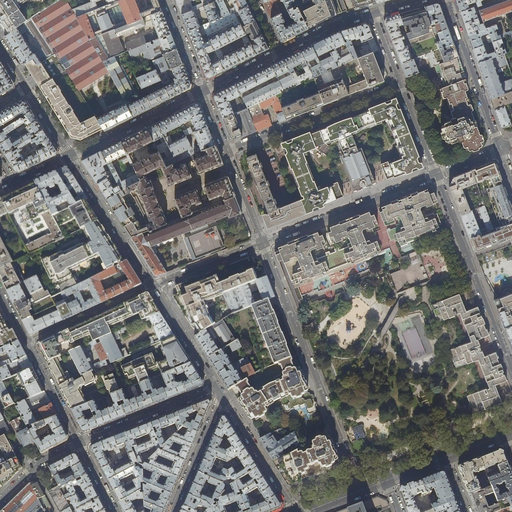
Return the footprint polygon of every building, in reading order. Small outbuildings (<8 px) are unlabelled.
[(28,20),(18,5),(24,0),(0,0),(0,21),(2,25),(5,30),(8,34),(28,20)] [(79,91),(109,72),(102,61),(89,39),(77,17),(73,11),(66,0),(56,0),(32,17),(55,53),(66,70),(79,91)] [(89,0),(91,2),(92,3),(84,6),(81,7),(77,9),(74,10),(73,11),(77,17),(119,0),(89,0)] [(140,12),(134,0),(119,0),(77,17),(89,39),(142,18),(140,12)] [(150,0),(153,7),(140,12),(142,18),(150,15),(162,10),(158,0),(150,0)] [(175,0),(176,1),(179,9),(182,15),(197,8),(198,8),(216,1),(216,0),(175,0)] [(245,0),(216,0),(216,1),(224,17),(235,12),(248,6),(245,0)] [(269,0),(263,3),(267,11),(271,19),(281,14),(276,3),(281,1),(283,2),(288,10),(297,6),(294,0),(269,0)] [(294,0),(297,6),(300,12),(308,29),(322,22),(327,19),(338,14),(332,0),(294,0)] [(341,12),(336,0),(332,0),(338,14),(341,13),(342,13),(341,12)] [(350,0),(355,10),(377,3),(375,0),(350,0)] [(473,7),(477,6),(475,0),(455,0),(457,5),(460,12),(470,8),(469,5),(468,5),(467,4),(473,2),(474,5),(473,5),(473,7)] [(511,0),(494,0),(484,4),(482,4),(482,5),(477,6),(481,17),(483,23),(484,26),(487,25),(486,22),(484,21),(511,10),(511,30),(505,33),(501,20),(495,22),(493,22),(493,23),(485,26),(485,28),(496,25),(497,28),(498,31),(501,39),(511,34),(511,0)] [(224,17),(216,1),(198,8),(201,14),(206,12),(210,22),(224,17)] [(424,6),(426,10),(429,18),(432,16),(432,14),(435,13),(436,15),(443,13),(441,8),(440,4),(437,3),(429,5),(424,6)] [(248,6),(235,12),(237,16),(240,15),(243,21),(240,23),(242,27),(255,20),(253,15),(248,6)] [(297,6),(288,10),(291,18),(294,18),(295,22),(285,27),(284,23),(285,21),(281,14),(271,19),(275,28),(282,42),(285,40),(297,34),(308,29),(300,12),(297,6)] [(473,7),(470,8),(460,12),(462,18),(464,23),(478,18),(476,14),(474,15),(474,12),(475,12),(473,7)] [(199,12),(197,8),(182,15),(185,23),(188,31),(201,26),(201,24),(200,25),(195,13),(199,12)] [(146,44),(171,33),(167,22),(162,10),(150,15),(157,31),(154,33),(153,32),(124,44),(128,51),(146,44)] [(401,17),(400,17),(404,27),(405,30),(406,34),(407,37),(414,53),(416,58),(425,54),(426,53),(432,51),(437,64),(451,60),(459,57),(456,50),(454,43),(439,48),(437,41),(433,29),(429,18),(426,10),(413,13),(401,17)] [(240,22),(237,16),(235,12),(224,17),(210,22),(203,25),(207,33),(208,37),(225,29),(224,27),(227,25),(229,27),(240,22)] [(445,20),(443,13),(436,15),(435,16),(436,19),(433,20),(432,16),(429,18),(433,29),(436,28),(437,32),(448,28),(445,20)] [(402,27),(404,27),(400,17),(399,14),(391,16),(386,18),(384,21),(391,37),(392,40),(406,34),(405,30),(400,32),(398,26),(401,25),(402,27)] [(15,52),(21,62),(22,64),(26,62),(27,63),(33,58),(38,64),(42,62),(55,53),(32,17),(28,20),(8,34),(5,36),(10,44),(15,52)] [(124,52),(117,36),(145,25),(142,18),(89,39),(102,61),(122,53),(124,52)] [(480,24),(478,18),(464,23),(465,26),(468,35),(475,32),(475,30),(478,29),(478,31),(485,28),(485,26),(484,26),(483,23),(480,24)] [(258,26),(255,20),(242,27),(249,41),(262,34),(258,26)] [(240,23),(209,39),(210,40),(212,45),(215,50),(219,59),(225,70),(238,64),(256,55),(251,44),(250,42),(249,41),(242,27),(240,23)] [(365,24),(361,25),(346,29),(339,31),(345,43),(348,48),(353,59),(371,52),(378,49),(376,44),(371,31),(368,25),(365,24)] [(203,25),(201,26),(188,31),(192,41),(196,51),(212,45),(210,40),(205,42),(202,35),(207,33),(203,25)] [(496,32),(495,29),(497,28),(496,25),(485,28),(478,31),(479,33),(476,34),(475,32),(468,35),(470,42),(473,49),(483,45),(481,37),(481,36),(481,35),(487,33),(489,34),(492,42),(501,39),(498,31),(496,32)] [(451,36),(448,28),(437,32),(440,40),(437,41),(439,48),(454,43),(451,36)] [(332,35),(324,39),(329,50),(332,56),(337,66),(353,59),(348,48),(343,50),(343,48),(342,45),(345,43),(339,31),(332,35)] [(174,40),(171,33),(146,44),(152,59),(162,55),(161,51),(155,53),(153,48),(156,47),(162,44),(165,53),(177,49),(174,40)] [(269,48),(262,34),(249,41),(250,42),(254,40),(255,43),(252,45),(252,44),(251,44),(256,55),(262,52),(269,48)] [(402,39),(407,37),(406,34),(392,40),(394,46),(399,58),(405,75),(406,77),(419,72),(414,60),(416,60),(417,60),(424,58),(425,59),(427,58),(425,54),(416,58),(414,53),(410,55),(407,48),(408,47),(407,45),(404,46),(403,44),(404,44),(402,41),(402,39)] [(318,42),(311,45),(319,60),(321,59),(319,55),(329,50),(324,39),(318,42)] [(501,39),(492,42),(494,49),(494,51),(487,54),(487,53),(486,53),(483,45),(473,49),(475,56),(478,63),(485,60),(485,58),(487,57),(488,59),(492,58),(504,53),(506,53),(505,49),(502,50),(500,43),(502,42),(501,39)] [(152,59),(146,44),(128,51),(130,58),(139,55),(138,54),(142,52),(143,56),(145,62),(152,59)] [(210,52),(215,50),(212,45),(196,51),(201,64),(206,77),(209,78),(223,72),(225,70),(219,59),(212,63),(211,60),(215,58),(212,53),(210,52)] [(325,72),(319,61),(319,60),(311,45),(306,48),(300,51),(313,77),(320,74),(325,72)] [(178,51),(177,49),(165,53),(163,54),(163,55),(163,56),(167,64),(167,66),(170,65),(171,68),(172,68),(183,64),(180,56),(178,51)] [(296,85),(313,77),(300,51),(291,55),(283,59),(296,85)] [(434,66),(437,64),(432,51),(426,53),(431,67),(434,66)] [(376,65),(373,56),(371,52),(353,59),(337,66),(349,94),(371,86),(383,81),(381,76),(376,65)] [(81,123),(95,115),(79,91),(66,70),(55,53),(42,62),(53,79),(81,123)] [(119,66),(117,61),(124,58),(122,53),(102,61),(109,72),(123,98),(133,94),(127,82),(125,77),(119,66)] [(501,82),(495,67),(497,67),(497,68),(502,66),(501,65),(503,65),(503,66),(508,64),(504,53),(492,58),(488,59),(485,60),(478,63),(484,81),(490,98),(505,93),(511,90),(511,76),(508,78),(508,79),(507,80),(506,79),(502,81),(502,82),(501,82)] [(167,66),(167,64),(163,56),(152,61),(154,65),(155,65),(156,66),(155,66),(156,69),(158,74),(169,69),(167,66)] [(332,56),(319,61),(325,72),(327,71),(326,69),(331,66),(332,69),(337,66),(332,56)] [(53,79),(42,62),(38,64),(33,58),(27,63),(26,63),(29,68),(30,70),(36,79),(40,87),(47,97),(58,115),(71,137),(76,138),(81,139),(86,136),(98,131),(103,128),(97,118),(95,115),(81,123),(53,79)] [(278,62),(271,65),(284,91),(296,85),(283,59),(278,62)] [(473,110),(471,105),(470,104),(468,105),(467,101),(466,98),(467,98),(465,91),(468,90),(466,83),(465,84),(463,80),(465,79),(464,79),(462,80),(460,72),(456,73),(455,69),(451,60),(437,64),(434,66),(437,73),(439,71),(445,86),(440,88),(441,89),(442,88),(443,91),(434,94),(435,96),(435,98),(442,95),(444,99),(446,98),(446,99),(447,98),(450,104),(452,104),(454,110),(451,111),(451,112),(453,118),(451,118),(450,121),(444,123),(444,124),(445,127),(441,128),(441,129),(442,131),(441,132),(441,133),(442,138),(443,138),(444,138),(445,141),(446,141),(450,140),(451,143),(452,143),(458,141),(460,142),(461,141),(464,148),(467,147),(469,150),(470,151),(472,150),(473,151),(473,152),(479,149),(479,148),(482,147),(482,146),(481,142),(483,141),(484,140),(482,135),(481,134),(480,135),(479,132),(477,127),(475,127),(472,121),(475,120),(472,113),(471,111),(473,111),(473,110)] [(171,83),(164,87),(170,98),(181,92),(190,88),(192,85),(188,77),(183,64),(172,68),(174,75),(177,81),(171,83)] [(276,95),(284,91),(271,65),(254,74),(235,83),(241,95),(248,108),(276,95)] [(337,66),(332,69),(330,69),(334,80),(324,84),(320,74),(313,77),(324,104),(335,100),(349,94),(337,66)] [(169,77),(174,75),(172,68),(171,68),(169,69),(158,74),(161,80),(163,84),(164,87),(171,83),(169,77)] [(163,84),(161,80),(158,74),(156,69),(136,77),(142,88),(160,81),(161,84),(163,84)] [(15,83),(11,77),(7,70),(0,74),(0,94),(0,95),(10,89),(14,87),(14,85),(15,83)] [(324,104),(313,77),(296,85),(284,91),(276,95),(286,119),(299,114),(313,109),(324,104)] [(229,101),(241,95),(235,83),(225,89),(215,93),(214,97),(217,106),(222,118),(234,113),(229,101)] [(164,87),(146,96),(152,107),(161,103),(162,102),(170,98),(164,87)] [(511,90),(505,93),(490,98),(494,108),(494,109),(505,106),(511,103),(511,90)] [(276,95),(248,108),(256,131),(263,128),(272,125),(268,114),(264,116),(261,109),(273,104),(279,122),(282,121),(286,119),(276,95)] [(152,107),(146,96),(130,103),(128,100),(125,101),(126,103),(133,117),(140,113),(142,112),(150,108),(152,107)] [(327,127),(320,130),(318,131),(314,132),(313,132),(311,132),(307,134),(305,135),(304,136),(301,141),(297,138),(281,144),(302,196),(303,195),(304,198),(286,205),(268,212),(268,213),(267,214),(265,213),(262,214),(265,222),(268,228),(291,219),(325,206),(324,205),(327,204),(337,200),(336,199),(343,196),(338,182),(334,183),(334,185),(328,187),(328,186),(321,189),(320,186),(317,187),(305,155),(307,154),(306,151),(316,148),(319,150),(319,148),(320,147),(321,146),(324,144),(326,144),(325,143),(338,138),(343,151),(356,146),(351,132),(387,118),(403,158),(389,164),(388,161),(381,164),(387,179),(390,178),(394,176),(394,177),(406,173),(406,174),(424,167),(409,129),(403,114),(396,97),(383,102),(369,108),(369,110),(366,111),(364,112),(361,114),(352,118),(352,117),(347,118),(339,121),(335,123),(327,127)] [(18,102),(9,107),(17,120),(23,116),(21,113),(23,112),(25,115),(32,110),(26,100),(23,99),(22,99),(18,102)] [(133,117),(126,103),(97,118),(103,128),(105,131),(113,127),(120,123),(133,117)] [(175,114),(180,125),(191,119),(196,129),(192,130),(191,127),(186,129),(184,127),(182,128),(186,135),(193,132),(194,132),(208,126),(203,114),(199,104),(196,103),(185,108),(175,114)] [(505,106),(494,109),(500,125),(501,128),(502,128),(511,125),(505,106)] [(2,111),(0,112),(0,116),(7,127),(9,125),(7,122),(9,121),(9,122),(10,121),(12,123),(17,120),(9,107),(2,111)] [(248,108),(234,113),(239,125),(240,128),(242,136),(250,133),(256,131),(248,108)] [(32,110),(25,115),(23,116),(17,120),(12,123),(16,128),(25,122),(25,123),(16,129),(18,132),(38,120),(35,115),(32,110)] [(234,113),(222,118),(226,128),(230,137),(235,139),(238,138),(242,136),(240,128),(235,130),(234,127),(239,125),(234,113)] [(166,118),(157,123),(177,162),(183,158),(192,154),(195,153),(186,136),(173,143),(169,136),(168,137),(166,132),(181,125),(180,125),(175,114),(166,118)] [(39,121),(38,120),(18,132),(20,134),(25,131),(27,133),(21,136),(24,141),(43,129),(39,121)] [(12,123),(9,125),(7,127),(1,130),(0,130),(0,143),(9,138),(7,134),(16,128),(12,123)] [(177,162),(157,123),(151,126),(149,127),(147,128),(153,140),(154,143),(157,148),(159,151),(160,154),(164,151),(167,157),(163,159),(167,167),(173,164),(177,162)] [(208,126),(194,132),(200,148),(196,150),(190,137),(194,136),(193,132),(186,135),(186,136),(195,153),(204,149),(215,145),(212,136),(208,126)] [(127,153),(153,140),(147,128),(141,131),(132,135),(121,141),(127,153)] [(40,142),(42,141),(49,137),(48,136),(43,129),(24,141),(29,149),(35,146),(40,142)] [(16,146),(24,141),(21,136),(13,141),(11,137),(9,138),(0,143),(0,146),(2,149),(5,154),(13,148),(12,147),(13,146),(14,145),(14,144),(16,146)] [(49,137),(42,141),(44,145),(45,145),(45,146),(39,149),(37,145),(41,143),(40,142),(35,146),(42,161),(49,158),(56,154),(57,151),(53,144),(49,137)] [(24,141),(16,146),(13,148),(5,154),(10,161),(10,163),(22,154),(25,153),(23,150),(20,152),(19,151),(26,147),(28,150),(29,149),(24,141)] [(107,163),(110,167),(113,174),(115,178),(118,185),(121,190),(128,186),(141,179),(138,173),(133,164),(132,161),(129,156),(127,153),(121,141),(109,147),(101,151),(107,163)] [(215,145),(204,149),(205,150),(206,152),(206,155),(204,156),(202,154),(200,155),(200,157),(194,159),(192,154),(183,158),(185,163),(181,165),(182,167),(177,169),(176,168),(175,168),(174,169),(173,165),(173,164),(167,167),(163,159),(160,154),(159,151),(149,156),(149,157),(149,158),(149,159),(147,160),(146,160),(145,159),(144,158),(133,164),(138,173),(141,179),(128,186),(130,191),(131,192),(135,190),(135,188),(137,187),(140,188),(140,189),(138,190),(139,193),(140,192),(149,217),(149,219),(150,220),(153,219),(154,220),(153,222),(152,223),(150,222),(147,224),(147,225),(149,228),(149,230),(150,229),(152,229),(155,227),(156,227),(157,226),(167,223),(163,213),(153,189),(150,181),(148,181),(144,174),(160,166),(162,167),(169,184),(180,180),(191,176),(186,163),(194,160),(199,173),(209,169),(223,163),(222,161),(218,151),(215,145)] [(42,161),(35,146),(29,149),(28,150),(25,153),(22,154),(28,167),(33,165),(42,161)] [(362,148),(358,150),(356,146),(343,151),(344,155),(340,156),(354,191),(357,190),(357,191),(364,188),(362,189),(360,186),(361,187),(362,187),(364,187),(365,187),(366,187),(366,186),(367,185),(367,184),(367,182),(368,186),(366,187),(366,188),(373,185),(373,184),(375,183),(362,148)] [(103,166),(104,165),(107,163),(101,151),(82,160),(90,172),(97,184),(113,174),(110,167),(108,168),(109,170),(107,172),(103,166)] [(268,212),(286,205),(285,203),(283,199),(277,201),(278,203),(276,203),(275,202),(276,202),(275,198),(274,198),(268,184),(269,184),(268,180),(267,180),(261,166),(262,166),(261,162),(260,162),(256,153),(247,157),(252,170),(261,193),(268,212)] [(22,154),(10,163),(16,170),(17,171),(19,172),(24,169),(28,167),(22,154)] [(500,173),(496,163),(493,161),(484,165),(472,170),(476,183),(483,181),(483,179),(486,178),(489,188),(487,189),(487,190),(504,184),(500,173)] [(65,167),(56,171),(77,204),(85,200),(86,200),(88,199),(75,178),(67,166),(65,167)] [(462,188),(476,183),(472,170),(459,175),(453,177),(451,182),(449,186),(456,203),(459,212),(460,214),(470,210),(462,188)] [(70,207),(77,204),(56,171),(45,176),(34,181),(35,183),(52,216),(59,213),(56,207),(59,205),(59,204),(67,200),(70,207)] [(110,181),(115,178),(113,174),(97,184),(101,190),(107,199),(121,190),(118,185),(114,187),(110,181)] [(224,199),(225,200),(235,196),(230,181),(228,177),(215,182),(204,186),(209,199),(201,202),(196,189),(185,194),(174,198),(182,217),(192,213),(189,206),(190,205),(191,206),(191,204),(196,202),(197,204),(201,202),(203,208),(212,205),(210,199),(216,196),(218,198),(219,198),(219,195),(221,194),(224,196),(225,199),(224,199)] [(4,198),(1,199),(8,213),(9,215),(26,207),(31,219),(41,215),(51,234),(49,235),(48,234),(25,246),(29,254),(64,238),(58,227),(52,216),(35,183),(33,184),(4,198)] [(511,206),(511,203),(506,190),(504,184),(487,190),(500,226),(493,229),(469,238),(474,250),(510,239),(511,243),(511,206)] [(128,207),(124,202),(125,200),(122,196),(130,191),(128,186),(121,190),(107,199),(113,208),(126,229),(130,235),(131,237),(142,232),(149,230),(149,228),(147,225),(139,228),(137,224),(137,222),(136,221),(135,221),(132,215),(134,213),(130,206),(128,207)] [(440,221),(437,213),(434,214),(433,213),(424,216),(422,212),(421,208),(421,205),(426,203),(427,205),(433,203),(432,200),(436,198),(433,191),(429,193),(427,188),(418,192),(418,190),(411,193),(411,195),(398,200),(398,198),(391,201),(392,202),(385,205),(386,207),(382,208),(383,210),(380,211),(383,220),(387,219),(387,221),(394,218),(394,216),(397,215),(399,222),(396,223),(398,226),(392,229),(391,228),(390,228),(389,228),(388,229),(387,230),(391,240),(395,239),(396,241),(400,239),(403,246),(409,244),(409,242),(413,240),(413,238),(435,229),(439,227),(438,225),(441,224),(440,221)] [(235,196),(225,200),(224,200),(226,204),(222,205),(221,201),(212,205),(203,208),(192,213),(182,217),(167,223),(157,226),(158,230),(156,231),(155,230),(153,231),(154,232),(149,234),(149,233),(148,233),(148,234),(144,236),(142,232),(131,237),(139,249),(155,274),(157,275),(158,275),(161,275),(167,272),(167,271),(150,246),(215,220),(230,215),(231,216),(242,212),(239,205),(235,196)] [(134,197),(143,215),(144,216),(146,215),(136,196),(134,197)] [(0,236),(0,217),(8,213),(1,199),(0,198),(0,197),(0,268),(11,263),(13,262),(0,236)] [(94,216),(85,200),(77,204),(70,207),(67,209),(62,211),(59,213),(52,216),(58,227),(75,218),(81,229),(85,227),(98,221),(96,219),(94,216)] [(465,226),(469,238),(493,229),(484,205),(470,210),(460,214),(465,226)] [(317,258),(313,248),(316,247),(317,249),(324,246),(323,244),(326,243),(323,234),(320,235),(318,232),(308,236),(307,234),(293,240),(288,242),(288,243),(284,245),(278,247),(279,250),(275,252),(278,260),(279,262),(281,261),(283,261),(289,275),(292,283),(296,281),(297,284),(313,277),(314,280),(344,269),(383,253),(382,250),(378,241),(373,242),(371,242),(370,240),(367,241),(363,230),(364,228),(368,226),(369,228),(376,225),(375,224),(378,222),(375,213),(371,214),(370,211),(360,215),(360,213),(355,215),(342,220),(340,221),(340,223),(332,226),(331,226),(332,230),(329,232),(332,241),(336,239),(337,241),(343,239),(342,237),(347,235),(350,236),(352,242),(348,244),(349,246),(340,250),(339,247),(335,249),(336,251),(330,253),(330,251),(326,252),(327,255),(317,258)] [(114,267),(124,262),(108,238),(103,229),(100,225),(98,221),(85,227),(92,241),(83,245),(82,245),(59,256),(58,254),(48,259),(48,258),(42,261),(44,265),(43,265),(50,280),(55,277),(57,281),(56,282),(61,293),(90,279),(114,267)] [(217,225),(213,226),(222,248),(225,247),(217,225)] [(198,257),(193,260),(194,261),(222,250),(222,248),(213,226),(190,235),(191,238),(189,239),(195,256),(197,255),(198,257)] [(184,237),(193,260),(198,257),(197,255),(195,256),(189,239),(191,238),(190,235),(184,237)] [(223,294),(267,277),(264,270),(260,260),(251,256),(245,259),(225,267),(204,275),(184,283),(175,286),(179,294),(173,297),(189,323),(193,329),(194,329),(198,327),(200,330),(201,333),(222,320),(233,313),(223,294)] [(133,271),(127,260),(124,262),(114,267),(116,271),(118,269),(119,269),(121,268),(129,280),(134,288),(139,286),(142,284),(133,271)] [(25,282),(19,269),(15,271),(11,263),(0,268),(0,274),(1,274),(3,275),(4,275),(5,276),(6,276),(7,278),(8,279),(2,282),(6,289),(7,291),(19,285),(24,282),(25,282)] [(119,269),(118,269),(116,271),(114,267),(90,279),(102,303),(108,300),(123,293),(130,290),(126,282),(119,269)] [(31,295),(43,289),(37,276),(25,282),(24,282),(31,295)] [(252,306),(268,300),(275,297),(271,286),(267,277),(223,294),(233,313),(252,306)] [(61,293),(64,301),(73,316),(91,307),(102,303),(90,279),(61,293)] [(297,284),(296,281),(292,283),(296,293),(299,302),(300,302),(301,303),(302,302),(303,302),(303,301),(303,300),(301,296),(298,287),(297,284)] [(13,304),(26,297),(19,285),(7,291),(10,297),(13,304)] [(494,300),(495,305),(500,316),(503,325),(504,328),(511,324),(511,285),(509,285),(505,286),(504,286),(502,287),(501,288),(499,291),(499,293),(499,295),(500,299),(499,299),(498,298),(494,300)] [(46,287),(43,289),(31,295),(26,297),(13,304),(15,307),(21,319),(22,321),(36,314),(44,310),(55,305),(46,287)] [(150,317),(160,313),(157,309),(155,305),(153,302),(147,293),(107,312),(94,318),(85,321),(73,327),(68,329),(78,349),(99,339),(147,318),(143,312),(133,316),(130,311),(141,306),(141,307),(143,307),(144,306),(150,317)] [(485,329),(481,318),(482,318),(481,315),(480,316),(479,314),(478,312),(479,312),(477,306),(465,311),(459,294),(453,296),(453,297),(436,303),(436,302),(431,304),(438,322),(443,320),(442,319),(454,315),(456,314),(459,312),(462,319),(461,319),(463,325),(465,324),(469,336),(468,336),(471,342),(465,344),(466,345),(454,349),(454,348),(449,350),(456,368),(461,366),(460,365),(472,360),(472,361),(478,359),(480,365),(481,365),(485,376),(484,377),(486,382),(489,389),(486,390),(485,389),(483,390),(484,391),(472,395),(472,394),(467,396),(473,413),(476,412),(479,411),(478,410),(495,404),(495,405),(501,403),(498,395),(497,393),(497,391),(495,386),(507,381),(504,375),(503,376),(503,374),(502,372),(503,372),(502,369),(501,370),(497,359),(498,358),(495,352),(493,353),(484,357),(482,351),(479,352),(478,351),(479,350),(480,350),(480,349),(480,348),(479,348),(478,347),(477,347),(477,346),(479,345),(477,339),(488,335),(486,329),(485,329)] [(268,300),(252,306),(274,364),(278,363),(290,358),(287,348),(286,345),(282,334),(281,334),(280,331),(276,322),(277,321),(273,310),(272,310),(268,300)] [(64,301),(55,305),(57,308),(58,311),(63,320),(71,317),(73,316),(64,301)] [(395,302),(390,315),(393,317),(399,303),(395,302)] [(55,324),(63,320),(58,311),(34,322),(32,318),(34,318),(37,316),(36,314),(22,321),(24,326),(29,334),(30,334),(31,335),(40,331),(55,324)] [(111,363),(160,342),(174,336),(167,324),(160,313),(150,317),(147,318),(99,339),(111,363)] [(223,349),(230,345),(236,341),(222,320),(201,333),(195,337),(198,342),(207,357),(208,358),(223,349)] [(17,337),(13,330),(9,331),(9,330),(8,328),(7,329),(0,332),(0,343),(1,343),(2,345),(4,344),(5,347),(10,344),(8,341),(10,341),(12,343),(18,340),(17,337)] [(58,346),(65,343),(66,343),(67,343),(71,351),(78,349),(68,329),(64,331),(61,332),(58,334),(55,335),(53,336),(49,338),(45,340),(42,341),(37,344),(41,353),(43,357),(45,360),(46,362),(60,356),(62,355),(58,346)] [(175,369),(192,363),(190,360),(188,357),(176,338),(174,336),(160,342),(167,358),(156,363),(152,354),(122,367),(125,375),(128,374),(129,377),(136,375),(139,383),(144,381),(150,379),(146,370),(158,365),(162,375),(175,369)] [(111,363),(99,339),(78,349),(71,351),(69,352),(81,376),(92,371),(106,365),(107,365),(111,363)] [(18,340),(12,343),(10,344),(5,347),(0,348),(0,368),(6,365),(9,364),(27,357),(22,349),(18,340)] [(236,341),(230,345),(233,352),(241,347),(237,340),(236,341)] [(223,349),(208,358),(212,364),(217,372),(228,390),(234,386),(235,386),(234,384),(235,383),(234,382),(236,381),(238,384),(247,379),(255,373),(247,359),(243,360),(242,358),(233,365),(223,349)] [(52,373),(64,396),(63,396),(66,402),(70,409),(71,410),(85,405),(81,394),(84,393),(82,390),(82,385),(84,385),(84,386),(90,384),(90,382),(93,380),(92,377),(94,376),(92,371),(81,376),(82,379),(75,382),(74,379),(72,380),(68,372),(64,374),(63,373),(64,373),(58,362),(62,361),(60,356),(46,362),(47,364),(48,366),(50,370),(52,373)] [(29,362),(27,357),(9,364),(10,368),(20,364),(21,367),(13,371),(15,374),(13,374),(11,370),(9,371),(6,365),(0,368),(0,377),(2,381),(17,374),(32,368),(29,362)] [(290,358),(278,363),(279,366),(280,366),(281,366),(283,373),(282,374),(283,375),(275,378),(276,381),(269,384),(263,388),(257,392),(257,391),(256,391),(255,391),(253,388),(252,388),(251,388),(248,382),(248,381),(247,379),(238,384),(235,386),(234,386),(236,389),(237,389),(238,389),(239,390),(241,395),(241,397),(238,399),(238,400),(239,402),(241,402),(244,406),(243,408),(245,411),(247,411),(249,415),(249,417),(250,418),(252,419),(254,417),(256,420),(265,415),(265,414),(264,413),(267,411),(267,410),(265,407),(277,400),(281,398),(282,399),(282,400),(283,405),(285,405),(284,407),(286,412),(288,412),(290,412),(291,410),(293,409),(293,407),(298,406),(300,406),(304,404),(306,405),(307,409),(307,410),(308,413),(310,414),(316,412),(316,410),(315,406),(316,406),(317,405),(316,402),(314,402),(314,401),(313,399),(314,398),(313,395),(312,395),(311,395),(310,393),(308,393),(307,391),(308,391),(308,390),(308,388),(306,387),(304,382),(305,381),(304,377),(302,377),(300,372),(301,371),(300,369),(299,368),(296,369),(294,369),(291,362),(292,361),(292,360),(291,357),(290,358)] [(194,367),(192,363),(175,369),(177,374),(177,376),(181,374),(181,376),(179,377),(180,379),(181,380),(185,379),(187,378),(188,379),(198,373),(194,367)] [(42,386),(32,368),(17,374),(22,384),(21,385),(23,390),(25,389),(30,398),(45,392),(43,389),(42,386)] [(173,375),(177,374),(175,369),(162,375),(167,387),(163,389),(168,399),(177,395),(186,392),(182,383),(181,380),(180,379),(175,382),(173,375)] [(202,379),(198,373),(188,379),(187,378),(185,379),(186,380),(187,380),(188,379),(189,381),(188,381),(182,383),(186,392),(192,389),(202,385),(203,383),(204,382),(202,379)] [(104,378),(105,382),(105,384),(107,389),(107,390),(108,390),(110,395),(111,395),(116,392),(120,391),(113,374),(104,378)] [(0,399),(1,399),(9,394),(2,381),(0,377),(0,399)] [(154,390),(150,379),(144,381),(154,405),(155,404),(168,399),(163,389),(163,387),(154,390)] [(154,405),(144,381),(139,383),(139,384),(143,395),(139,397),(134,385),(130,387),(135,400),(140,410),(152,405),(154,405)] [(511,392),(507,381),(495,386),(497,391),(501,390),(505,388),(508,395),(511,393),(511,392)] [(45,392),(30,398),(25,400),(15,404),(21,416),(25,424),(27,428),(32,426),(57,416),(51,404),(38,411),(39,414),(41,414),(42,417),(35,420),(30,409),(31,409),(32,410),(50,402),(45,392)] [(121,405),(116,392),(111,395),(115,405),(114,406),(113,407),(107,409),(112,421),(120,418),(126,416),(121,405)] [(14,403),(9,394),(1,399),(3,404),(5,408),(14,403)] [(107,409),(102,398),(98,400),(102,408),(103,408),(104,410),(100,412),(100,411),(99,411),(99,412),(94,401),(89,403),(91,409),(91,411),(93,414),(98,427),(103,424),(112,421),(107,409)] [(191,406),(194,412),(196,411),(199,413),(198,416),(204,419),(208,410),(211,402),(210,401),(209,399),(199,403),(191,406)] [(135,400),(121,405),(126,416),(131,413),(140,410),(135,400)] [(84,412),(91,409),(89,403),(85,405),(71,410),(72,413),(77,422),(85,418),(86,418),(83,413),(84,413),(84,412)] [(183,409),(177,411),(183,427),(187,423),(185,419),(189,417),(188,415),(194,413),(194,412),(191,406),(183,409)] [(177,411),(172,414),(165,416),(173,436),(183,427),(177,411)] [(98,427),(93,414),(90,415),(92,419),(88,420),(88,421),(88,420),(87,420),(87,421),(85,418),(77,422),(79,425),(81,431),(85,432),(89,430),(98,427)] [(25,424),(21,416),(10,422),(15,432),(17,435),(24,431),(21,426),(25,424)] [(60,421),(57,416),(32,426),(33,427),(31,428),(30,429),(31,430),(29,431),(30,432),(33,438),(35,441),(40,439),(36,432),(37,431),(49,425),(52,432),(63,427),(60,421)] [(156,420),(150,422),(157,438),(158,441),(161,448),(166,443),(160,430),(165,428),(169,440),(173,437),(173,436),(165,416),(156,420)] [(200,428),(204,419),(198,416),(197,416),(195,422),(192,421),(191,425),(187,423),(183,427),(198,433),(200,428)] [(217,427),(213,436),(221,440),(224,434),(225,434),(229,439),(237,434),(236,433),(233,429),(225,416),(221,416),(217,427)] [(0,437),(4,435),(10,432),(7,427),(3,419),(0,421),(0,437)] [(145,424),(138,427),(142,437),(149,434),(151,440),(144,443),(147,451),(154,448),(156,453),(159,450),(161,448),(158,441),(156,442),(155,439),(157,438),(150,422),(145,424)] [(363,439),(360,430),(362,430),(363,429),(363,428),(364,428),(364,426),(363,425),(362,425),(361,425),(353,428),(357,441),(363,439)] [(265,449),(273,460),(285,455),(282,451),(294,443),(296,446),(299,444),(294,432),(277,443),(272,436),(276,434),(276,435),(286,430),(285,426),(262,438),(260,440),(265,449)] [(65,431),(63,427),(52,432),(54,434),(41,441),(40,439),(35,441),(35,442),(41,453),(49,450),(53,447),(67,440),(68,437),(65,431)] [(131,430),(125,432),(132,448),(134,447),(135,450),(133,451),(133,453),(137,462),(138,464),(143,466),(144,464),(140,454),(147,451),(144,443),(137,446),(135,440),(142,437),(138,427),(131,430)] [(193,445),(193,444),(198,433),(183,427),(173,436),(173,437),(193,445)] [(27,428),(24,431),(17,435),(20,441),(24,448),(35,442),(35,441),(33,438),(30,440),(27,433),(30,432),(29,431),(27,428)] [(119,434),(114,436),(119,449),(123,448),(123,446),(122,445),(124,444),(125,447),(128,455),(133,453),(133,451),(132,448),(125,432),(119,434)] [(241,440),(237,434),(229,439),(228,440),(232,446),(226,450),(226,456),(244,445),(241,440)] [(5,436),(4,435),(0,437),(0,452),(5,463),(0,465),(0,478),(4,486),(6,484),(7,483),(13,477),(22,468),(11,448),(5,436)] [(112,437),(102,441),(105,451),(107,451),(107,452),(109,452),(114,449),(119,460),(123,458),(119,449),(114,436),(112,437)] [(222,440),(221,440),(213,436),(209,446),(208,448),(226,456),(226,450),(220,448),(219,446),(222,440)] [(193,445),(173,437),(169,440),(166,443),(161,448),(159,450),(186,461),(188,456),(193,445)] [(297,450),(290,453),(296,470),(301,481),(322,473),(323,471),(321,467),(323,467),(325,466),(326,467),(327,468),(332,466),(332,465),(332,464),(334,463),(335,461),(337,460),(338,458),(337,456),(336,456),(334,451),(335,450),(333,446),(332,446),(330,441),(331,440),(330,438),(328,437),(326,438),(324,437),(322,438),(322,437),(320,437),(316,439),(315,440),(315,441),(313,442),(312,443),(313,446),(313,447),(312,448),(313,450),(303,453),(303,452),(302,451),(298,453),(297,450)] [(103,452),(105,451),(102,441),(100,442),(92,445),(91,449),(95,457),(102,469),(110,465),(104,454),(103,452)] [(247,450),(244,445),(226,456),(228,471),(233,468),(237,465),(233,459),(237,456),(238,458),(236,458),(238,461),(239,460),(241,463),(251,456),(247,450)] [(226,456),(208,448),(205,453),(203,460),(213,465),(215,465),(216,463),(214,462),(215,460),(217,461),(217,460),(215,459),(216,458),(220,460),(217,466),(220,468),(222,469),(228,471),(226,456)] [(186,461),(159,450),(156,453),(149,460),(151,461),(149,465),(179,478),(182,469),(186,461)] [(490,454),(480,457),(484,468),(485,469),(488,468),(489,470),(492,468),(491,467),(495,465),(495,464),(498,463),(499,466),(507,462),(503,451),(500,450),(490,454)] [(72,468),(82,463),(80,459),(77,455),(74,453),(61,460),(48,466),(49,467),(54,478),(59,475),(58,472),(62,470),(62,471),(67,468),(70,466),(72,468)] [(137,462),(133,453),(128,455),(131,462),(116,470),(114,472),(113,469),(114,468),(115,467),(113,463),(110,465),(102,469),(104,474),(108,481),(135,466),(136,466),(135,464),(137,462)] [(290,453),(285,455),(273,460),(276,465),(288,484),(290,485),(291,485),(299,482),(301,481),(296,470),(290,453)] [(254,462),(251,456),(241,463),(244,468),(244,470),(236,474),(233,468),(228,471),(235,482),(240,479),(248,474),(258,467),(254,462)] [(479,470),(484,468),(480,457),(470,461),(460,465),(459,469),(460,473),(466,488),(469,495),(475,493),(479,491),(491,487),(490,483),(480,487),(475,476),(474,476),(472,472),(474,471),(474,472),(477,471),(478,472),(479,471),(479,470)] [(211,470),(213,465),(203,460),(200,466),(197,472),(222,483),(229,486),(228,471),(222,469),(219,475),(211,472),(211,470)] [(507,462),(499,466),(498,466),(498,468),(497,469),(498,471),(499,470),(501,475),(500,476),(497,474),(488,478),(490,483),(511,474),(510,468),(507,462)] [(84,467),(82,463),(72,468),(75,474),(73,475),(62,481),(59,475),(54,478),(55,479),(58,486),(61,484),(62,487),(65,486),(87,474),(84,467)] [(149,480),(145,478),(145,473),(143,473),(143,476),(143,482),(172,494),(176,484),(179,478),(149,465),(145,463),(144,464),(143,466),(143,468),(153,472),(149,480)] [(136,468),(135,466),(108,481),(111,486),(113,492),(124,486),(126,485),(124,482),(122,482),(120,483),(120,481),(133,474),(136,480),(143,476),(143,473),(143,471),(140,470),(140,469),(139,468),(138,468),(136,468)] [(261,472),(258,467),(248,474),(251,479),(243,485),(240,479),(235,482),(238,490),(241,489),(242,491),(247,488),(264,477),(261,472)] [(222,484),(222,483),(197,472),(195,477),(193,483),(206,489),(208,486),(207,484),(205,483),(206,481),(208,482),(208,483),(217,486),(214,492),(221,495),(225,491),(223,490),(224,487),(224,486),(224,485),(223,484),(222,484)] [(422,480),(429,499),(431,498),(430,494),(428,492),(431,491),(431,490),(430,488),(432,488),(432,489),(434,488),(438,498),(437,502),(431,504),(433,509),(455,500),(449,486),(445,474),(443,473),(441,472),(427,478),(422,480)] [(90,479),(87,474),(65,486),(69,494),(65,496),(65,495),(64,496),(66,500),(70,499),(77,495),(73,487),(78,485),(78,486),(79,486),(80,486),(83,492),(94,486),(90,479)] [(511,496),(511,474),(490,483),(491,487),(494,493),(497,502),(511,496)] [(143,482),(143,476),(136,480),(133,481),(136,487),(128,492),(124,486),(113,492),(116,496),(119,502),(140,491),(144,489),(143,482)] [(267,482),(264,477),(247,488),(250,492),(257,488),(258,489),(257,490),(258,491),(259,490),(259,491),(258,492),(259,494),(271,487),(267,482)] [(422,480),(419,481),(410,484),(402,488),(401,489),(401,491),(408,511),(425,511),(433,509),(431,504),(429,499),(422,480)] [(41,488),(38,482),(34,483),(30,483),(38,498),(45,495),(41,488)] [(172,494),(143,482),(144,489),(144,493),(144,499),(144,501),(165,510),(168,502),(172,494)] [(235,482),(229,486),(225,490),(230,504),(236,501),(239,507),(237,508),(236,509),(237,511),(236,511),(246,511),(247,511),(245,511),(242,511),(246,510),(240,496),(240,495),(238,496),(237,494),(239,494),(238,493),(239,493),(238,490),(235,482)] [(44,511),(38,499),(38,498),(30,483),(28,485),(0,511),(44,511)] [(205,492),(206,489),(193,483),(190,489),(188,494),(208,503),(211,507),(216,502),(218,499),(221,495),(214,492),(211,498),(203,495),(202,495),(200,494),(201,492),(204,493),(205,492)] [(60,511),(70,507),(66,500),(64,496),(60,488),(59,486),(48,492),(59,511),(60,511)] [(96,491),(94,486),(83,492),(81,493),(81,494),(84,493),(87,497),(86,497),(87,498),(81,501),(77,494),(77,495),(70,499),(71,502),(70,503),(71,504),(72,503),(76,510),(100,498),(96,491)] [(275,494),(271,487),(259,494),(256,497),(256,498),(261,495),(263,497),(262,498),(261,499),(262,500),(263,500),(264,500),(266,500),(265,501),(265,502),(264,501),(257,504),(260,511),(268,511),(272,511),(280,508),(281,504),(275,494)] [(491,487),(479,491),(480,494),(479,495),(476,496),(475,493),(469,495),(473,506),(475,511),(489,511),(490,511),(489,511),(496,511),(497,511),(501,510),(498,504),(489,508),(484,497),(494,493),(491,487)] [(250,492),(247,488),(242,491),(242,492),(243,495),(240,496),(246,510),(247,511),(246,511),(260,511),(257,504),(251,506),(246,495),(250,492)] [(225,490),(225,491),(221,495),(218,499),(220,502),(217,503),(220,511),(229,511),(230,511),(228,511),(226,511),(224,506),(230,504),(225,490)] [(142,493),(140,491),(119,502),(121,506),(123,511),(126,511),(136,507),(133,501),(137,499),(144,499),(144,493),(142,493)] [(185,500),(183,505),(189,508),(191,509),(198,511),(204,511),(199,510),(196,509),(198,506),(198,507),(199,506),(200,506),(205,508),(207,510),(211,507),(208,503),(188,494),(185,500)] [(511,496),(497,502),(498,504),(501,510),(511,505),(511,496)] [(366,511),(381,505),(382,508),(389,506),(387,501),(378,497),(363,503),(355,506),(347,509),(338,511),(366,511)] [(102,502),(100,498),(76,510),(73,511),(72,511),(74,511),(76,511),(85,511),(92,507),(94,511),(99,511),(106,509),(102,502)] [(459,511),(457,506),(455,500),(433,509),(434,511),(443,511),(443,510),(445,510),(445,511),(459,511)] [(163,511),(164,511),(165,510),(144,501),(144,506),(153,510),(152,511),(163,511)] [(220,511),(217,503),(216,502),(211,507),(207,510),(206,511),(205,511),(213,511),(215,511),(214,511),(220,511)]
